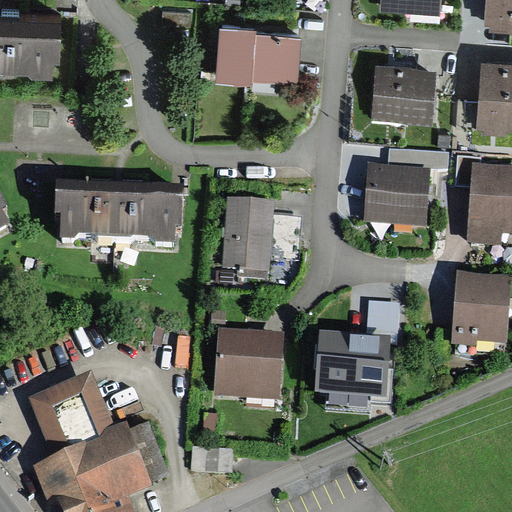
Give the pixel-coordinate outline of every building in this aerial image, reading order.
[(439,0),(381,0),(380,7),(438,12),(439,0)] [(511,0),(492,0),(492,17),(511,17),(511,0)] [(56,14),(0,12),(0,70),(55,71),(56,14)] [(293,84),(295,34),(215,30),(212,80),(293,84)] [(511,61),(488,59),(482,122),(511,124),(511,61)] [(434,70),(377,66),(373,114),(430,118),(434,70)] [(426,174),(369,170),(366,222),(423,225),(426,174)] [(511,177),(471,175),(467,240),(511,242),(511,177)] [(183,188),(55,184),(54,218),(60,218),(59,244),(74,244),(80,237),(92,238),(98,242),(130,243),(134,240),(149,240),(156,246),(174,246),(175,231),(182,232),(183,188)] [(0,195),(0,231),(10,225),(4,212),(8,209),(0,195)] [(274,206),(228,203),(225,268),(271,270),(274,206)] [(510,277),(458,273),(453,344),(476,346),(476,339),(506,342),(510,277)] [(371,300),(368,334),(392,336),(391,345),(397,346),(401,303),(371,300)] [(284,331),(220,327),(215,394),(246,396),(245,406),(274,408),(275,398),(280,399),(284,331)] [(368,334),(320,330),(315,389),(373,394),(372,403),(391,405),(393,370),(389,368),(391,345),(392,336),(368,334)] [(91,375),(30,400),(54,459),(35,467),(53,511),(137,511),(131,496),(157,485),(155,480),(169,474),(148,423),(130,430),(127,422),(113,428),(91,375)] [(196,449),(195,473),(236,474),(236,450),(196,449)]
